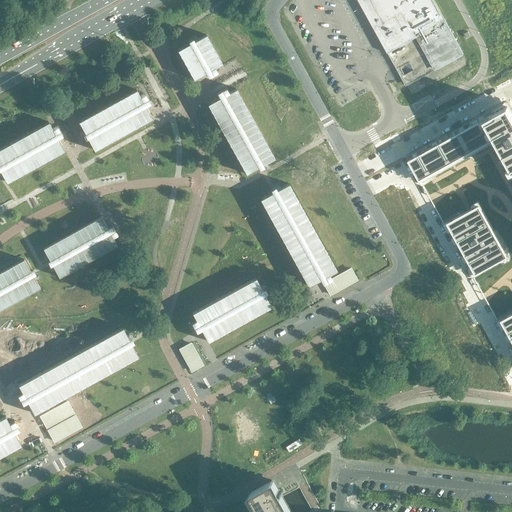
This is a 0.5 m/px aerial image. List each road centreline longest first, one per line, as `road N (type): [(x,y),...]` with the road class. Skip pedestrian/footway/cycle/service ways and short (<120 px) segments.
road 1 (residential): [(0,497),(390,282),(400,255),(366,193)]
road 2 (residential): [(366,193),(404,175),(511,372)]
road 3 (residential): [(511,489),(356,473),(345,479),(347,511)]
road 4 (residential): [(511,91),(355,172)]
road 5 (residential): [(279,0),(275,25),(343,151)]
road 6 (secondary): [(0,81),(147,0)]
